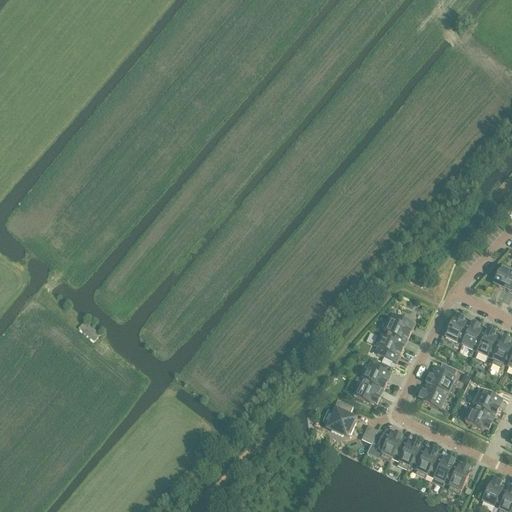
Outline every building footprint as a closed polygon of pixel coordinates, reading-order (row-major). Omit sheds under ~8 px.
[(504,291),(511,273),(511,269),(503,266),(500,272),(498,271),(495,277),(497,278),(494,286),(498,288),(504,291)] [(411,326),(412,325),(393,316),(390,322),(384,334),(385,334),(382,339),(402,349),(402,348),(405,343),(404,342),(405,340),(408,341),(411,334),(407,332),(410,325),(411,326)] [(463,324),(464,321),(457,318),(455,322),(454,322),(445,339),(457,345),(457,344),(462,347),(463,347),(472,327),(466,324),(465,325),(463,324)] [(94,344),(100,337),(84,323),(78,330),(94,344)] [(478,331),(480,328),(473,325),(472,327),(463,347),(462,347),(472,352),(472,351),(478,354),(487,334),(481,331),(481,332),(478,331)] [(494,339),(495,336),(488,332),(487,334),(478,354),(477,354),(487,359),(488,359),(493,361),(503,342),(502,341),(496,339),(496,340),(494,339)] [(382,339),(378,337),(373,347),(378,349),(375,355),(384,359),(393,364),(394,364),(398,358),(397,357),(398,355),(401,357),(404,349),(402,348),(402,349),(382,339)] [(509,346),(510,343),(503,339),(502,341),(503,342),(493,361),(491,365),(501,370),(503,366),(508,368),(509,369),(511,361),(511,346),(511,347),(509,346)] [(390,369),(393,364),(384,359),(381,365),(390,369)] [(386,382),(389,375),(370,366),(367,372),(363,370),(358,380),(362,382),(382,391),(384,392),(387,385),(384,384),(385,381),(386,382)] [(465,373),(468,374),(471,369),(466,367),(464,366),(462,371),(465,373)] [(452,385),(455,379),(436,370),(433,377),(432,379),(429,378),(426,385),(428,386),(448,395),(452,397),(457,387),(452,385)] [(482,382),(485,377),(477,374),(475,378),(482,382)] [(379,397),(382,391),(362,382),(360,387),(359,387),(354,399),(371,407),(372,405),(376,408),(380,400),(377,399),(378,397),(379,397)] [(445,401),(448,395),(428,386),(425,392),(426,392),(425,395),(422,393),(419,401),(424,403),(423,404),(440,412),(446,401),(445,401)] [(498,407),(501,401),(481,392),(479,398),(478,397),(473,407),(474,408),(474,407),(494,417),(493,417),(495,418),(499,411),(496,409),(497,407),(498,407)] [(349,418),(353,410),(338,402),(332,415),(335,416),(330,427),(333,428),(331,433),(342,438),(344,434),(351,437),(356,425),(350,422),(351,419),(349,418)] [(491,423),(493,417),(494,417),(474,407),(474,408),(471,413),(465,424),(483,432),(483,431),(488,433),(491,426),(489,425),(490,422),(491,423)] [(371,446),(378,433),(368,428),(361,442),(371,446)] [(391,437),(392,436),(385,433),(376,453),(382,455),(380,460),(390,464),(392,460),(401,440),(401,441),(402,439),(395,435),(394,438),(391,437)] [(409,444),(401,441),(401,440),(392,460),(399,464),(397,468),(408,473),(410,469),(409,468),(418,449),(419,449),(420,447),(413,443),(411,446),(409,445),(409,444)] [(427,453),(419,449),(418,449),(409,468),(410,469),(417,472),(415,476),(425,481),(427,477),(436,457),(437,455),(430,452),(429,455),(426,454),(427,453)] [(444,461),(436,457),(427,477),(434,480),(432,485),(443,489),(445,485),(444,485),(454,465),(455,463),(448,460),(446,463),(444,462),(444,461)] [(460,468),(454,465),(444,485),(445,485),(450,488),(448,492),(459,497),(469,476),(468,475),(470,471),(463,467),(462,470),(459,469),(460,468)] [(500,489),(502,486),(494,482),(492,487),(491,486),(483,504),(494,509),(494,508),(500,511),(509,492),(509,491),(503,489),(502,490),(500,489)] [(511,511),(511,490),(510,489),(509,491),(509,492),(500,511),(499,511),(511,511)]
